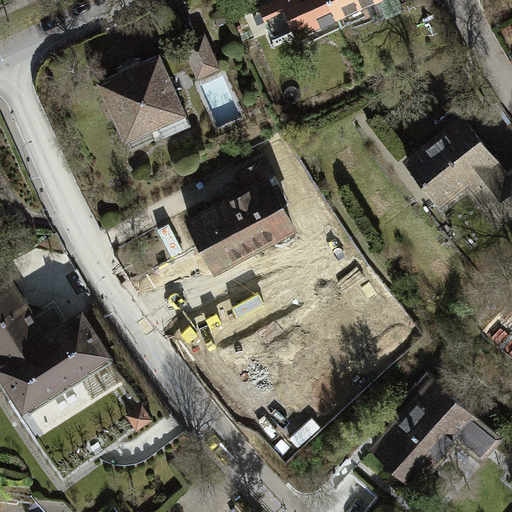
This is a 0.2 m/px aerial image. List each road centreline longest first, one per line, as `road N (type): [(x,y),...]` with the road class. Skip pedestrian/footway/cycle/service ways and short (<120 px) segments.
road 1 (residential): [(288,511),(172,381),(119,301),(2,59)]
road 2 (residential): [(125,0),(2,59)]
